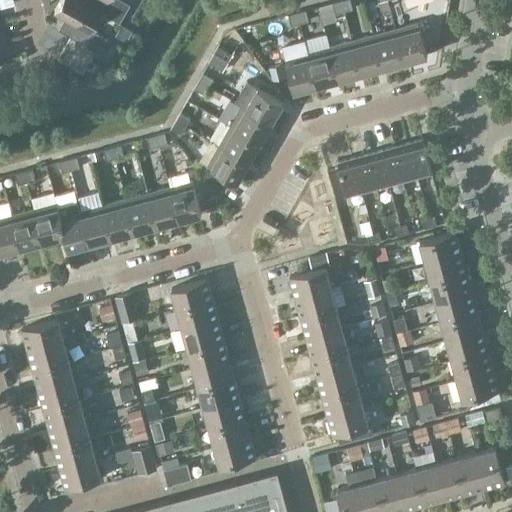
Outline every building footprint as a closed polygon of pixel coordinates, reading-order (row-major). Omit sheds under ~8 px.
[(83,0),(58,0),(53,10),(70,19),(63,30),(70,34),(96,49),(95,50),(99,52),(107,38),(93,30),(92,34),(88,32),(100,11),(101,10),(83,0)] [(83,0),(101,10),(100,11),(117,21),(128,2),(124,0),(83,0)] [(336,14),(345,12),(341,0),(337,0),(332,1),(336,14)] [(341,0),(345,12),(354,10),(351,0),(341,0)] [(297,11),(300,24),(310,21),(306,9),(297,11)] [(292,26),(300,24),(297,11),(289,13),(292,26)] [(396,28),(405,61),(427,55),(418,22),(396,28)] [(383,67),(405,61),(396,28),(374,34),(383,67)] [(90,59),(95,50),(96,49),(70,34),(64,44),(90,59)] [(361,73),(383,67),(374,34),(352,40),(361,73)] [(308,52),(308,51),(305,40),(282,46),(294,90),(316,84),(308,52)] [(338,79),(361,73),(352,40),(330,46),(338,79)] [(82,73),(90,59),(64,44),(57,58),(82,73)] [(316,84),(338,79),(330,46),(308,51),(308,52),(316,84)] [(198,79),(209,85),(213,77),(203,71),(198,79)] [(204,93),(209,85),(198,79),(194,87),(204,93)] [(242,104),(271,121),(282,101),(253,84),(242,104)] [(260,141),(271,121),(242,104),(231,124),(260,141)] [(176,119),(186,124),(189,118),(179,112),(176,119)] [(181,132),(186,124),(176,119),(171,126),(181,132)] [(248,160),(260,141),(231,124),(219,144),(248,160)] [(168,142),(165,131),(165,130),(155,133),(158,145),(168,142)] [(151,147),(158,145),(155,133),(148,135),(151,147)] [(417,175),(432,171),(423,138),(408,142),(417,175)] [(125,154),(121,143),(121,142),(111,145),(115,157),(125,154)] [(403,179),(417,175),(408,142),(394,146),(403,179)] [(236,181),(248,160),(219,144),(207,164),(236,181)] [(107,159),(115,157),(111,145),(104,147),(107,159)] [(389,183),(403,179),(394,146),(380,150),(389,183)] [(375,186),(389,183),(380,150),(367,154),(375,186)] [(361,190),(375,186),(367,154),(353,157),(361,190)] [(80,166),(77,155),(67,157),(71,169),(80,166)] [(63,171),(71,169),(67,157),(60,159),(63,171)] [(347,194),(361,190),(353,157),(338,161),(347,194)] [(24,169),(28,181),(36,179),(33,167),(24,169)] [(19,183),(28,181),(24,169),(16,172),(19,183)] [(170,186),(179,218),(201,212),(192,179),(170,186)] [(273,184),(267,194),(281,202),(287,192),(273,184)] [(157,225),(179,218),(170,186),(148,192),(157,225)] [(135,231),(157,225),(148,192),(126,198),(135,231)] [(113,237),(135,231),(126,198),(104,204),(113,237)] [(82,210),(78,211),(76,201),(59,205),(61,215),(61,216),(66,234),(65,234),(69,249),(91,243),(82,210)] [(61,215),(59,205),(57,202),(35,208),(44,240),(65,234),(66,234),(61,216),(61,215)] [(91,243),(113,237),(104,204),(82,210),(91,243)] [(22,246),(44,240),(35,208),(13,214),(22,246)] [(0,251),(22,246),(13,214),(0,217),(0,251)] [(375,240),(380,239),(381,239),(379,230),(373,232),(375,240)] [(425,260),(461,251),(455,230),(419,240),(425,260)] [(430,280),(466,270),(461,251),(425,260),(430,280)] [(295,296),(332,286),(326,265),(289,275),(295,296)] [(436,300),(472,290),(466,270),(430,280),(436,300)] [(176,307),(212,298),(206,277),(171,287),(176,307)] [(300,315),(337,305),(332,286),(295,296),(300,315)] [(441,319),(477,310),(472,290),(436,300),(441,319)] [(120,323),(135,319),(127,292),(113,296),(120,323)] [(182,327),(217,317),(212,298),(176,307),(182,327)] [(306,335),(342,325),(337,305),(300,315),(306,335)] [(446,339),(482,329),(477,310),(441,319),(446,339)] [(218,314),(221,330),(233,328),(230,311),(218,314)] [(26,348),(63,338),(57,317),(21,327),(26,348)] [(187,347),(223,337),(217,317),(182,327),(187,347)] [(311,355),(348,345),(342,325),(306,335),(311,355)] [(124,331),(127,341),(135,339),(133,329),(124,331)] [(406,329),(396,331),(400,346),(409,343),(406,329)] [(452,359),(488,349),(482,329),(446,339),(452,359)] [(192,366),(228,357),(223,337),(187,347),(192,366)] [(32,368),(68,358),(63,338),(26,348),(32,368)] [(113,354),(124,351),(122,342),(110,346),(113,354)] [(317,374),(353,364),(348,345),(311,355),(317,374)] [(457,378),(493,369),(488,349),(452,359),(457,378)] [(198,386),(234,376),(228,357),(192,366),(198,386)] [(37,387),(73,377),(68,358),(32,368),(37,387)] [(322,394),(359,384),(353,364),(317,374),(322,394)] [(493,369),(457,378),(463,399),(499,389),(493,369)] [(404,382),(404,381),(401,372),(391,375),(394,385),(404,382)] [(411,385),(421,383),(418,375),(409,377),(411,385)] [(203,406),(239,396),(234,376),(198,386),(203,406)] [(43,407),(79,397),(73,377),(37,387),(43,407)] [(327,414),(364,404),(359,384),(322,394),(327,414)] [(209,425),(244,416),(239,396),(203,406),(209,425)] [(48,427),(84,417),(79,397),(43,407),(48,427)] [(364,404),(327,414),(333,434),(369,424),(364,404)] [(501,415),(498,405),(486,409),(489,419),(501,415)] [(214,445),(250,435),(244,416),(209,425),(214,445)] [(53,446),(90,436),(84,417),(48,427),(53,446)] [(405,430),(391,434),(394,444),(408,440),(405,430)] [(250,435),(214,445),(220,466),(255,456),(250,435)] [(59,466),(95,456),(90,436),(53,446),(59,466)] [(154,440),(158,454),(168,452),(164,438),(154,440)] [(132,449),(138,473),(156,468),(150,444),(132,449)] [(475,450),(485,485),(505,480),(496,445),(475,450)] [(465,491),(485,485),(475,450),(456,456),(465,491)] [(95,456),(59,466),(64,486),(101,476),(95,456)] [(177,456),(161,460),(167,484),(183,479),(191,477),(187,462),(179,464),(177,456)] [(446,496),(465,491),(456,456),(436,461),(446,496)] [(426,501),(446,496),(436,461),(416,467),(426,501)] [(374,466),(354,471),(357,483),(365,511),(386,511),(377,477),(374,466)] [(406,507),(426,501),(416,467),(397,472),(406,507)] [(288,511),(277,469),(120,511),(288,511)] [(386,511),(387,511),(406,507),(397,472),(377,477),(386,511)] [(342,511),(365,511),(357,483),(336,489),(342,511)]
